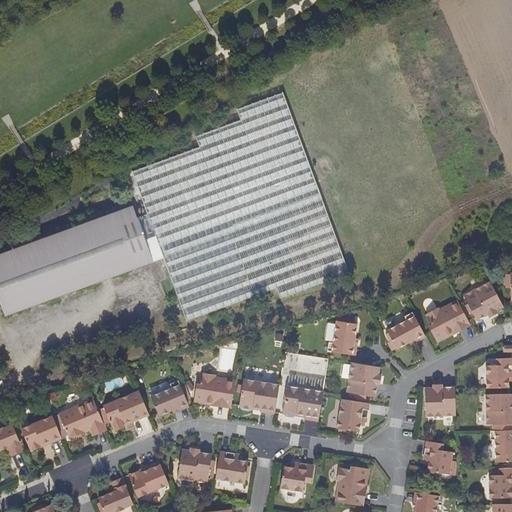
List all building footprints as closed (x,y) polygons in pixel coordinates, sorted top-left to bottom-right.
[(351,274),(284,92),(236,109),(241,120),(195,136),(200,147),(133,171),(187,321),(278,288),(282,299),(351,274)] [(0,253),(0,303),(4,316),(154,263),(134,205),(0,253)] [(495,311),(502,307),(488,281),(462,295),(477,321),(488,315),(485,311),(493,307),(495,311)] [(451,332),(468,323),(457,301),(439,310),(438,308),(426,315),(431,324),(430,330),(437,343),(452,335),(452,334),(451,332)] [(485,311),(488,315),(489,317),(496,313),(495,311),(493,307),(485,311)] [(397,349),(410,343),(425,335),(413,313),(405,317),(406,320),(387,330),(397,349)] [(328,351),(354,356),(356,339),(359,325),(338,321),(334,343),(329,342),(328,351)] [(451,332),(452,334),(469,326),(468,323),(451,332)] [(425,335),(410,343),(411,345),(426,338),(425,335)] [(510,378),(511,377),(511,358),(497,359),(497,366),(487,367),(488,388),(510,388),(510,382),(510,378)] [(380,368),(352,363),(347,392),(376,397),(378,384),(374,383),(375,375),(379,375),(380,368)] [(213,401),(232,404),(236,380),(217,377),(217,375),(204,373),(202,386),(197,390),(196,402),(212,404),(213,401)] [(263,408),(276,410),(280,383),(246,377),(245,382),(244,390),(242,403),(244,403),(245,406),(251,407),(253,405),(254,405),(255,400),(264,401),(263,407),(263,408)] [(172,409),(188,402),(178,378),(170,382),(172,386),(151,394),(159,414),(172,409)] [(306,418),(319,420),(323,396),(324,391),(288,386),(284,413),(286,413),(288,415),(295,416),(298,414),(299,411),(306,412),(306,415),(306,418)] [(426,417),(455,415),(455,389),(455,387),(441,387),(442,391),(434,391),(434,388),(425,388),(426,417)] [(124,422),(149,412),(139,390),(104,404),(105,406),(108,412),(114,428),(124,423),(124,422)] [(511,410),(511,411),(511,403),(511,394),(486,395),(487,425),(493,425),(493,430),(511,429),(511,410)] [(93,433),(106,427),(94,397),(60,412),(69,436),(78,432),(84,430),(90,427),(93,433)] [(362,421),(365,421),(367,421),(370,403),(343,399),(338,426),(361,430),(362,424),(362,421)] [(189,405),(188,402),(172,409),(173,411),(189,405)] [(31,449),(61,436),(53,414),(22,427),(31,449)] [(12,455),(23,450),(12,423),(0,427),(0,448),(4,447),(9,445),(10,448),(12,455)] [(511,429),(493,430),(490,430),(490,440),(495,440),(496,462),(511,460),(511,429)] [(430,460),(429,464),(428,470),(450,474),(453,451),(443,449),(444,443),(427,441),(424,459),(426,460),(430,460)] [(210,474),(215,474),(217,462),(212,461),(213,454),(199,452),(199,455),(192,454),(192,450),(183,449),(179,477),(209,482),(209,478),(210,474)] [(220,452),(216,478),(246,483),(249,461),(243,461),(239,460),(240,456),(240,455),(220,452)] [(138,496),(169,484),(160,462),(129,475),(138,496)] [(295,468),(291,467),(284,466),(281,488),(303,492),(305,482),(311,483),(314,466),(296,463),(296,465),(295,468)] [(363,486),(366,486),(369,468),(355,466),(350,470),(339,468),(337,482),(339,482),(336,501),(360,505),(363,486)] [(511,490),(511,487),(511,467),(498,468),(498,475),(490,476),(491,498),(511,497),(511,490)] [(110,494),(128,490),(123,478),(110,483),(112,489),(113,493),(110,494)] [(124,508),(134,504),(128,490),(110,494),(99,498),(105,511),(113,511),(114,511),(115,511),(117,511),(123,510),(124,508)] [(419,492),(416,508),(415,511),(436,511),(438,505),(442,505),(443,496),(419,492)] [(511,511),(511,503),(493,504),(493,511),(511,511)]
